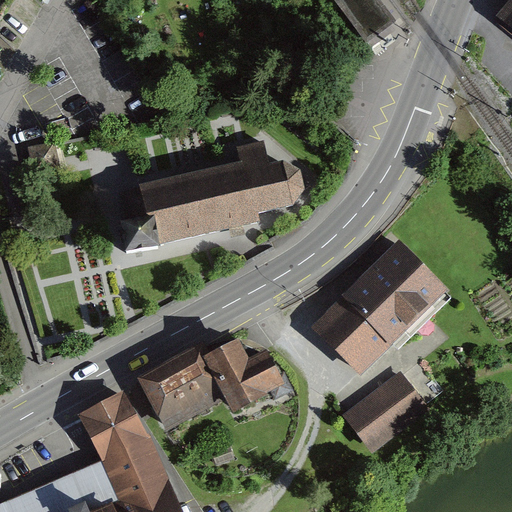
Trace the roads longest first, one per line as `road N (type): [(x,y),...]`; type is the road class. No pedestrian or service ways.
road 1 (secondary): [(456,0),(386,175),(335,237),(287,273),(47,404)]
road 2 (residential): [(0,257),(47,404)]
road 3 (residential): [(0,107),(63,0)]
